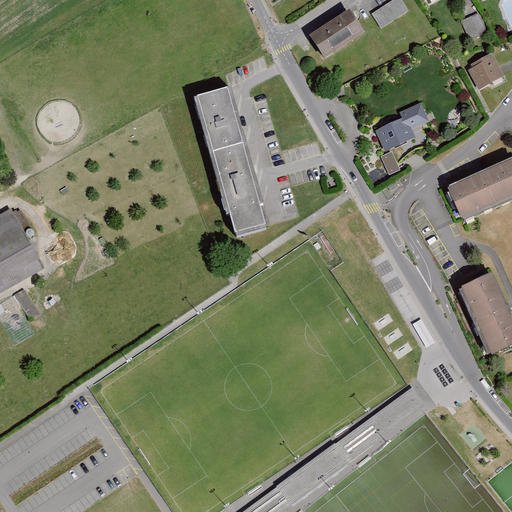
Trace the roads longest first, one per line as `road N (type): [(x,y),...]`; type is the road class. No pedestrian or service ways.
road 1 (residential): [(276,40),(441,334),(511,419)]
road 2 (unknown): [(289,63),(246,86),(241,97),(274,221)]
